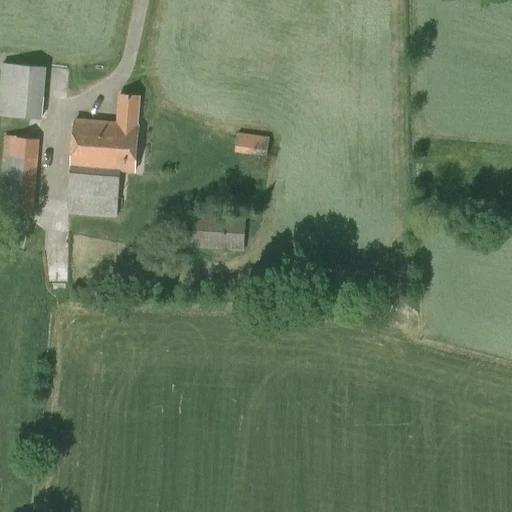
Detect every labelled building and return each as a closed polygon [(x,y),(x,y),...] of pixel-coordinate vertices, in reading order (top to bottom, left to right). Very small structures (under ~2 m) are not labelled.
[(0,114),(42,118),(47,67),(2,62),(0,86),(0,114)] [(138,125),(140,96),(120,95),(118,123),(75,119),(67,212),(115,216),(119,169),(136,171),(140,125),(138,125)] [(235,152),(267,157),(270,137),(238,133),(235,152)] [(34,211),(40,139),(3,136),(0,177),(0,196),(10,197),(9,209),(34,211)] [(183,247),(243,251),(246,218),(186,214),(183,247)]
